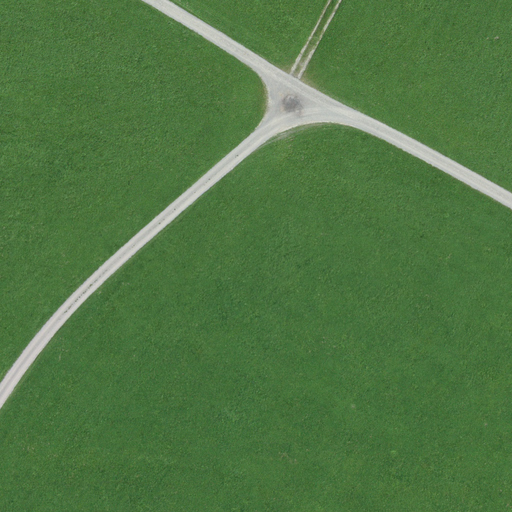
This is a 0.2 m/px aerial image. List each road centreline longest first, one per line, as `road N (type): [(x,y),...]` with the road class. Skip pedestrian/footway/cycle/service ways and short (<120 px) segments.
road 1 (track): [(0,412),(94,283),(255,142),(293,85)]
road 2 (track): [(156,0),(293,85),(511,202)]
road 3 (track): [(255,142),(310,119),(374,129)]
